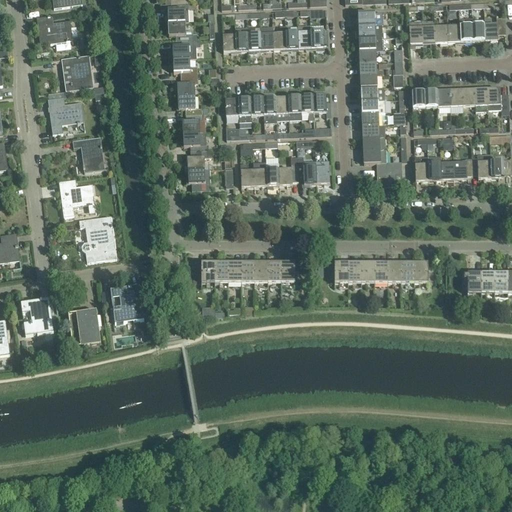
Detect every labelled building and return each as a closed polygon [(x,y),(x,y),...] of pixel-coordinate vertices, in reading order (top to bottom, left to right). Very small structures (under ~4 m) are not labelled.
[(81,0),(60,0),(60,1),(52,2),(54,11),(82,7),(81,0)] [(278,0),(275,0),(272,0),(272,6),(272,11),(281,11),(281,6),(279,6),(278,0)] [(171,13),(168,13),(168,26),(185,25),(189,25),(188,12),(196,12),(196,6),(188,7),(171,7),(171,13)] [(358,29),(382,28),(383,28),(382,15),(357,16),(358,29)] [(53,19),(37,21),(40,48),(73,44),(72,38),(77,37),(76,29),(71,30),(70,24),(54,26),(53,19)] [(484,28),(485,45),(498,44),(497,38),(505,38),(504,21),(496,21),(496,28),(490,28),(490,22),(488,21),(484,21),(484,28)] [(460,46),(472,45),(472,29),(471,22),(459,23),(459,29),(460,46)] [(409,25),(410,48),(415,47),(415,49),(422,49),(422,47),(421,24),(409,25)] [(435,47),(434,30),(434,24),(421,24),(422,47),(435,47)] [(185,34),(185,25),(168,26),(169,39),(175,39),(176,44),(198,44),(198,39),(196,37),(192,37),(192,33),(185,34)] [(358,34),(355,34),(356,42),(359,42),(382,41),(383,41),(382,28),(358,29),(358,34)] [(484,28),(472,29),(472,45),(485,45),(484,28)] [(280,53),(286,53),(285,37),(285,29),(280,30),(280,37),(273,37),(273,53),(280,53)] [(285,29),(285,37),(286,53),(298,52),(298,36),(297,30),(297,29),(290,30),(290,29),(285,29)] [(298,52),(311,52),(310,35),(310,29),(297,30),(298,36),(298,52)] [(460,46),(459,29),(447,30),(447,46),(460,46)] [(267,54),(273,53),(273,37),(273,30),(260,31),(260,38),(261,54),(267,54)] [(447,46),(447,30),(434,30),(435,47),(447,46)] [(235,32),(235,39),(236,55),(248,54),(248,38),(247,31),(235,32)] [(255,38),(248,38),(248,54),(249,57),(256,57),(256,54),(261,54),(260,38),(260,31),(255,31),(255,38)] [(323,35),(310,35),(311,52),(316,52),(316,55),(324,54),(324,49),(328,49),(327,35),(323,35)] [(236,55),(235,39),(222,39),(223,56),(236,55)] [(382,53),(382,41),(359,42),(359,54),(375,53),(382,53)] [(173,50),(173,63),(190,63),(196,62),(196,50),(200,50),(200,44),(198,44),(176,44),(176,50),(173,50)] [(397,53),(394,53),(394,65),(402,65),(402,61),(402,52),(397,53)] [(359,54),(360,67),(376,66),(375,53),(359,54)] [(89,59),(61,62),(62,69),(66,69),(66,73),(63,73),(65,88),(66,95),(94,91),(89,59)] [(190,63),(173,63),(174,76),(180,76),(181,81),(198,81),(197,75),(197,70),(190,70),(190,63)] [(402,65),(394,65),(395,78),(398,78),(403,77),(402,68),(402,65)] [(376,73),(376,66),(360,67),(360,79),(376,78),(383,78),(383,73),(376,73)] [(395,78),(393,78),(394,90),(403,90),(403,86),(403,77),(398,78),(395,78)] [(360,79),(361,92),(377,91),(376,78),(360,79)] [(198,87),(198,81),(181,81),(181,87),(177,87),(178,100),(194,100),(194,87),(198,87)] [(384,91),(377,91),(361,92),(361,104),(384,103),(384,91)] [(474,93),(475,109),(475,115),(488,115),(488,113),(487,92),(474,93)] [(487,92),(488,113),(509,112),(508,97),(500,98),(500,92),(487,92)] [(449,94),(450,110),(463,110),(462,93),(449,94)] [(462,93),(463,110),(475,109),(474,93),(462,93)] [(424,95),(425,111),(438,111),(437,94),(424,95)] [(437,94),(438,111),(450,110),(449,94),(437,94)] [(425,111),(424,95),(412,96),(413,119),(419,119),(418,112),(425,111)] [(300,98),(300,100),(301,117),(308,116),(309,124),(314,123),(314,121),(314,116),(313,100),(308,100),(308,97),(300,98)] [(331,121),(330,106),(326,106),(326,99),(313,100),(314,116),(314,121),(319,121),(319,116),(326,115),(326,122),(331,121)] [(185,112),(186,118),(203,118),(202,112),(195,112),(194,100),(178,100),(179,113),(185,112)] [(300,100),(288,101),(289,123),(301,123),(301,117),(300,100)] [(64,101),(48,103),(53,138),(63,137),(62,129),(77,127),(81,127),(81,126),(84,126),(85,134),(81,106),(65,108),(64,101)] [(276,124),(276,122),(275,101),(263,102),(264,118),(264,126),(276,126),(276,124)] [(288,101),(275,101),(276,122),(276,124),(289,123),(288,101)] [(239,119),(239,126),(251,125),(251,119),(250,102),(238,103),(239,119)] [(263,102),(250,102),(251,119),(264,118),(263,102)] [(226,120),(239,119),(238,103),(225,103),(226,120)] [(385,116),(384,103),(361,104),(362,117),(378,116),(385,116)] [(399,115),(393,115),(394,128),(400,128),(405,128),(404,115),(399,115)] [(362,117),(362,129),(378,129),(378,116),(362,117)] [(203,136),(203,118),(186,118),(186,124),(182,124),(183,137),(199,137),(203,136)] [(362,129),(363,142),(385,141),(385,128),(378,129),(362,129)] [(305,135),(302,135),(302,140),(305,140),(315,140),(314,131),(305,132),(305,135)] [(331,131),(314,131),(315,140),(331,139),(331,131)] [(206,136),(203,136),(199,137),(183,137),(183,150),(190,149),(190,155),(208,155),(207,149),(206,149),(206,136)] [(489,139),(489,146),(510,145),(510,138),(489,139)] [(105,173),(100,141),(73,144),(74,151),(81,150),(84,176),(105,173)] [(363,142),(363,154),(386,153),(385,141),(363,142)] [(364,167),(376,167),(380,166),(386,166),(386,153),(363,154),(364,167)] [(187,161),(188,174),(204,173),(204,161),(212,161),(212,155),(208,155),(190,155),(191,161),(187,161)] [(471,162),(472,179),(478,179),(478,182),(491,182),(490,165),(490,158),(477,158),(477,159),(471,159),(471,162)] [(291,172),(279,173),(279,189),(292,189),(292,185),(298,185),(297,160),(291,161),(291,172)] [(303,160),(297,160),(298,185),(302,185),(304,185),(304,188),(308,188),(317,188),(316,171),(316,165),(303,166),(303,160)] [(414,161),(415,185),(428,184),(427,160),(414,161)] [(427,160),(428,184),(441,184),(440,167),(440,160),(427,160)] [(453,167),(453,183),(466,183),(466,179),(472,179),(471,162),(465,162),(465,166),(453,167)] [(504,181),(503,178),(511,178),(511,163),(503,163),(503,165),(490,165),(491,182),(504,181)] [(253,167),(253,174),(254,190),(267,190),(266,167),(266,166),(253,167)] [(241,168),(240,168),(241,191),(254,190),(253,174),(248,174),(248,167),(241,168)] [(266,167),(267,190),(279,189),(279,173),(278,167),(266,167)] [(440,167),(441,184),(453,183),(453,167),(440,167)] [(329,171),(316,171),(317,188),(324,187),(330,187),(329,178),(333,177),(332,168),(329,168),(329,171)] [(210,173),(204,173),(188,174),(188,187),(192,187),(192,195),(211,194),(210,173)] [(76,190),(75,183),(59,185),(64,220),(74,219),(73,211),(89,209),(90,217),(96,216),(92,188),(76,190)] [(117,262),(115,252),(111,220),(79,224),(80,231),(86,230),(88,246),(84,246),(82,249),(82,254),(86,256),(87,266),(117,262)] [(16,237),(0,239),(1,246),(0,246),(0,266),(20,264),(16,237)] [(215,290),(215,267),(201,267),(201,270),(193,270),(193,286),(201,286),(201,290),(215,290)] [(228,267),(215,267),(215,290),(228,290),(228,267)] [(241,268),(228,267),(228,290),(241,290),(241,268)] [(254,268),(241,268),(241,290),(254,290),(254,268)] [(254,268),(254,290),(259,290),(259,291),(264,292),(268,291),(268,290),(268,268),(254,268)] [(281,268),(268,268),(268,290),(281,290),(281,268)] [(294,268),(281,268),(281,290),(294,290),(294,284),(294,268)] [(334,287),(348,287),(348,268),(334,268),(334,287)] [(361,287),(361,268),(348,268),(348,287),(361,287)] [(374,287),(374,268),(361,268),(361,287),(374,287)] [(374,268),(374,287),(387,287),(387,268),(374,268)] [(387,268),(387,287),(401,287),(401,268),(387,268)] [(401,287),(414,287),(414,268),(401,268),(401,287)] [(414,268),(414,287),(427,287),(427,268),(414,268)] [(467,297),(481,297),(481,278),(467,278),(467,279),(464,279),(464,283),(467,283),(467,297)] [(494,278),(481,278),(481,297),(494,297),(494,278)] [(507,278),(494,278),(494,297),(494,301),(499,301),(505,302),(507,301),(507,297),(507,278)] [(139,290),(111,294),(115,326),(143,322),(139,290)] [(21,306),(25,338),(53,334),(49,302),(21,306)] [(96,313),(68,317),(73,349),(101,345),(96,313)] [(0,358),(10,358),(5,325),(0,326),(0,358)]
